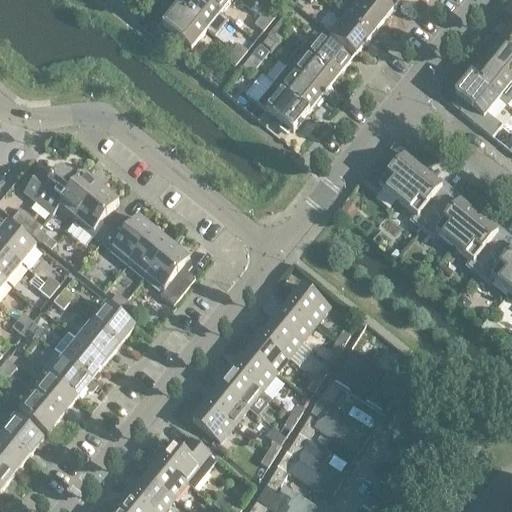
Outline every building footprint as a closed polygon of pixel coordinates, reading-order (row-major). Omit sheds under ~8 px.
[(220,17),(199,0),(187,0),(179,11),(206,34),(220,17)] [(233,0),(232,0),(199,0),(220,17),(233,0)] [(397,8),(386,0),(361,0),(358,4),(384,25),(397,8)] [(403,0),(386,0),(397,8),(403,0)] [(384,25),(358,4),(344,21),(370,42),(384,25)] [(206,34),(179,11),(163,31),(166,33),(163,37),(172,44),(175,41),(190,54),(206,34)] [(269,29),(275,21),(266,14),(259,21),(269,29)] [(269,29),(259,21),(254,28),(264,36),(269,29)] [(370,42),(344,21),(330,38),(356,59),(370,42)] [(289,32),(280,25),(273,33),(282,41),(289,32)] [(511,28),(499,44),(511,54),(511,28)] [(282,41),(273,33),(268,39),(278,47),(282,41)] [(350,66),(323,43),(313,36),(299,54),(308,62),(336,84),(350,66)] [(511,54),(499,44),(485,62),(511,83),(511,54)] [(242,63),(248,55),(238,47),(232,55),(242,63)] [(242,63),(232,55),(227,61),(236,69),(242,63)] [(262,66),(252,58),(246,66),(255,74),(262,66)] [(336,84),(308,62),(295,78),(322,100),(336,84)] [(511,86),(511,83),(485,62),(470,80),(499,103),(511,86)] [(255,74),(246,66),(241,73),(250,80),(255,74)] [(322,100),(295,78),(285,70),(271,86),(273,87),(309,117),(322,100)] [(499,103),(470,80),(456,98),(459,101),(454,107),(461,113),(459,115),(490,139),(500,126),(488,117),(499,103)] [(273,87),(258,105),(267,112),(265,115),(281,128),(278,132),(286,138),(289,134),(292,137),(309,117),(273,87)] [(379,191),(398,206),(422,175),(403,160),(402,161),(393,154),(366,186),(376,194),(379,191)] [(59,211),(61,213),(88,180),(84,177),(78,184),(61,170),(51,182),(41,174),(24,195),(53,218),(59,211)] [(442,191),(422,175),(398,206),(415,219),(411,223),(422,232),(441,209),(433,202),(442,191)] [(88,180),(61,213),(82,229),(108,196),(88,180)] [(108,196),(82,229),(102,246),(118,226),(109,218),(119,205),(108,196)] [(450,216),(441,209),(422,232),(432,240),(436,236),(454,251),(478,221),(459,205),(450,216)] [(346,223),(353,214),(346,208),(338,217),(346,223)] [(12,222),(31,237),(39,227),(20,212),(12,222)] [(128,233),(118,226),(102,246),(122,262),(149,229),(138,220),(128,233)] [(498,237),(478,221),(454,251),(471,265),(468,269),(478,277),(497,254),(489,248),(498,237)] [(37,250),(8,227),(0,236),(0,251),(22,269),(37,250)] [(149,229),(122,262),(142,279),(169,246),(149,229)] [(42,246),(52,254),(57,247),(48,238),(42,246)] [(169,246),(142,279),(163,295),(160,299),(174,310),(195,283),(194,282),(193,283),(186,277),(187,276),(186,275),(190,270),(190,265),(189,264),(190,263),(169,246)] [(395,263),(401,256),(391,248),(386,255),(395,263)] [(22,269),(0,251),(0,280),(7,286),(22,269)] [(46,254),(38,266),(35,264),(30,271),(47,282),(60,264),(46,254)] [(511,254),(506,261),(497,254),(478,277),(490,286),(493,282),(509,296),(511,292),(511,254)] [(55,296),(60,289),(50,281),(45,287),(55,296)] [(55,296),(45,287),(39,294),(49,303),(55,296)] [(303,288),(289,306),(317,328),(331,311),(303,288)] [(75,301),(65,293),(60,299),(70,307),(75,301)] [(118,308),(124,301),(117,296),(112,303),(118,308)] [(70,307),(60,299),(54,306),(64,314),(70,307)] [(118,308),(131,319),(137,312),(124,301),(118,308)] [(317,328),(289,306),(275,322),(303,345),(317,328)] [(135,330),(108,307),(93,325),(121,348),(135,330)] [(23,318),(18,325),(28,333),(34,326),(23,318)] [(275,322),(261,339),(289,362),(299,370),(312,353),(303,345),(275,322)] [(18,325),(13,331),(23,340),(28,333),(18,325)] [(121,348),(93,325),(78,343),(106,366),(121,348)] [(34,326),(28,333),(39,341),(44,335),(34,326)] [(28,333),(23,340),(33,348),(39,341),(28,333)] [(344,349),(350,339),(343,334),(336,345),(344,349)] [(68,335),(54,353),(64,361),(92,384),(106,366),(78,343),(68,335)] [(289,362),(261,339),(248,356),(276,379),(289,362)] [(344,349),(336,345),(330,355),(337,360),(344,349)] [(352,352),(334,382),(388,415),(407,387),(352,352)] [(276,379),(248,356),(234,373),(262,396),(276,379)] [(64,361),(49,379),(77,402),(84,393),(88,396),(92,395),(98,389),(92,384),(64,361)] [(17,372),(7,363),(2,370),(12,378),(17,372)] [(12,378),(2,370),(0,372),(0,379),(7,385),(12,378)] [(321,386),(327,376),(320,371),(313,382),(321,386)] [(262,396),(234,373),(220,390),(248,413),(262,396)] [(77,402),(49,379),(35,397),(63,419),(77,402)] [(321,386),(313,382),(307,392),(314,397),(321,386)] [(248,413),(220,390),(207,407),(235,429),(248,413)] [(63,419),(35,397),(20,415),(48,438),(63,419)] [(317,432),(357,458),(371,437),(322,406),(320,404),(300,437),(310,444),(317,432)] [(235,429),(207,407),(192,424),(220,447),(235,429)] [(298,423),(304,413),(297,408),(290,419),(298,423)] [(298,423),(290,419),(284,429),(291,434),(298,423)] [(44,442),(16,420),(1,438),(29,461),(44,442)] [(29,461),(1,438),(0,439),(0,466),(14,479),(29,461)] [(329,457),(310,444),(299,438),(288,456),(299,464),(291,477),(330,502),(344,481),(323,467),(329,457)] [(218,465),(192,442),(183,453),(175,446),(167,455),(163,452),(159,453),(154,459),(196,492),(218,465)] [(274,445),(267,456),(274,460),(281,450),(274,445)] [(260,466),(261,467),(252,480),(259,486),(274,460),(267,456),(260,466)] [(196,492),(154,459),(149,465),(149,469),(153,472),(147,481),(175,503),(187,488),(195,493),(196,492)] [(14,479),(0,466),(0,496),(14,479)] [(364,505),(373,511),(386,511),(397,498),(391,494),(402,478),(391,469),(381,483),(380,483),(364,505)] [(167,511),(175,503),(147,481),(133,497),(150,511),(167,511)] [(310,511),(313,509),(284,490),(278,500),(266,492),(258,505),(268,511),(310,511)] [(150,511),(133,497),(121,511),(150,511)]
